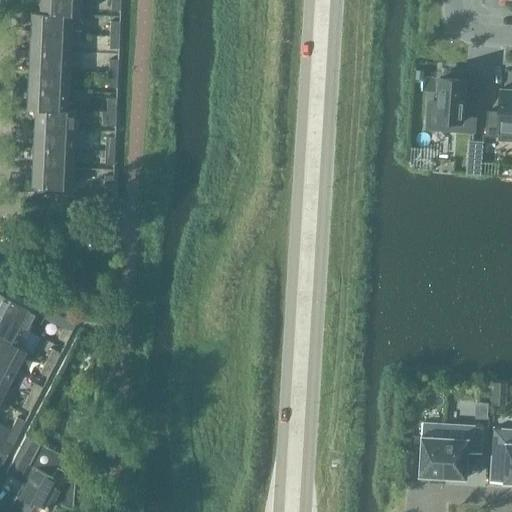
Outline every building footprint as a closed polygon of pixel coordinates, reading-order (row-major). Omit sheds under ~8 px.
[(37,0),(37,12),(72,14),(72,15),(80,16),(80,0),(37,0)] [(120,0),(111,0),(111,10),(120,11),(120,0)] [(30,12),(29,31),(71,33),(72,15),(72,14),(37,12),(30,12)] [(110,22),(110,35),(119,36),(119,22),(110,22)] [(29,31),(28,51),(70,53),(71,33),(29,31)] [(119,36),(110,35),(109,49),(118,49),(119,36)] [(28,51),(27,70),(70,72),(70,53),(28,51)] [(109,60),(108,74),(117,74),(118,61),(109,60)] [(27,70),(26,89),(69,91),(70,72),(27,70)] [(446,77),(441,77),(440,103),(430,102),(428,128),(474,131),(477,98),(465,97),(466,79),(462,78),(463,73),(446,72),(446,77)] [(117,74),(108,74),(108,87),(117,88),(117,74)] [(511,89),(503,88),(501,112),(489,111),(487,136),(499,136),(499,140),(511,141),(511,89)] [(25,109),(32,109),(68,111),(68,110),(69,91),(26,89),(25,109)] [(107,98),(107,112),(115,112),(116,98),(107,98)] [(32,109),(32,128),(75,130),(75,110),(68,110),(68,111),(32,109)] [(115,112),(107,112),(106,126),(115,126),(115,112)] [(32,128),(31,147),(74,149),(75,130),(32,128)] [(105,138),(105,151),(114,151),(114,138),(105,138)] [(469,141),(467,157),(482,159),(484,142),(469,141)] [(31,147),(30,167),(73,168),(74,149),(31,147)] [(114,151),(105,151),(104,164),(113,165),(114,151)] [(73,168),(30,167),(29,187),(37,187),(45,187),(72,189),(73,168)] [(103,190),(112,190),(113,177),(104,176),(103,190)] [(0,293),(0,316),(27,331),(35,335),(40,325),(32,321),(36,313),(0,293)] [(0,338),(18,348),(18,347),(27,331),(0,316),(0,338)] [(57,340),(65,344),(71,332),(63,328),(57,340)] [(0,338),(0,359),(16,368),(25,351),(18,347),(18,348),(0,338)] [(51,350),(45,362),(53,367),(59,355),(51,350)] [(0,359),(0,381),(7,385),(16,368),(0,359)] [(53,367),(45,362),(38,374),(46,378),(53,367)] [(493,383),(492,396),(491,404),(507,406),(509,384),(509,383),(493,382),(493,383)] [(33,384),(27,396),(34,401),(41,388),(33,384)] [(34,401),(27,396),(20,408),(28,413),(34,401)] [(15,418),(9,430),(16,435),(22,422),(15,418)] [(420,475),(444,477),(447,424),(423,423),(420,475)] [(447,424),(444,477),(467,478),(469,452),(482,453),(483,426),(447,424)] [(504,482),(511,482),(511,430),(494,429),(493,455),(506,456),(504,482)] [(16,435),(9,430),(2,442),(10,447),(16,435)] [(25,435),(4,473),(22,482),(9,507),(19,511),(26,511),(31,502),(50,511),(56,502),(71,509),(73,476),(71,474),(55,466),(61,454),(25,435)] [(403,450),(411,450),(412,438),(404,438),(403,450)]
